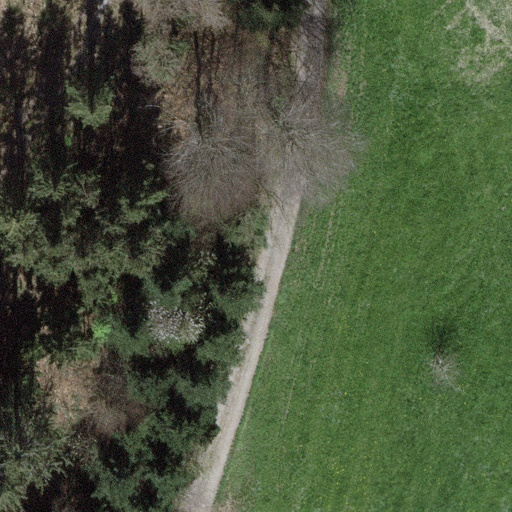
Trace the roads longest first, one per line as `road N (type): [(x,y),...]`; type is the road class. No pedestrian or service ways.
road 1 (track): [(301,0),(299,53),(245,297),(182,511)]
road 2 (track): [(95,0),(0,174)]
